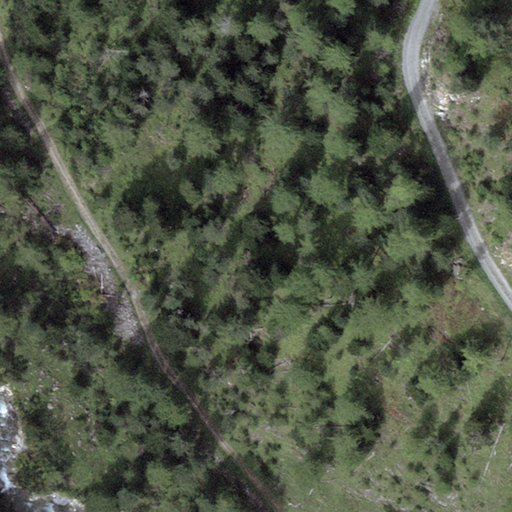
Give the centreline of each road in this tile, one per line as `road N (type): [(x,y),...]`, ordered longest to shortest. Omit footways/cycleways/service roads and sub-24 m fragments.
road 1 (track): [(0,12),(167,360),(271,511)]
road 2 (track): [(429,0),(413,67),(419,100),(492,271),(511,298)]
